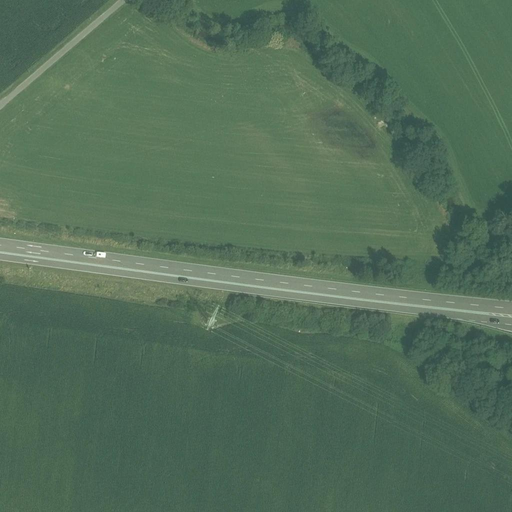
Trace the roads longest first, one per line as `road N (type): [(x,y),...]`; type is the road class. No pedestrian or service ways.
road 1 (trunk): [(0,249),(468,311)]
road 2 (unclassified): [(0,97),(113,0)]
